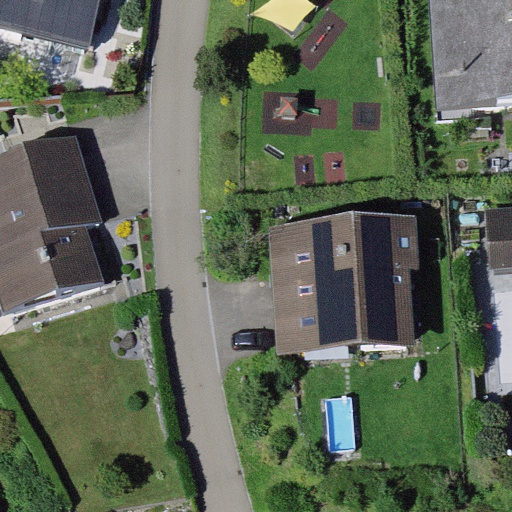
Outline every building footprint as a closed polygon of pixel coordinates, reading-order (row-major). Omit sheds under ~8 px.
[(0,0),(0,31),(83,48),(94,0),(0,0)] [(511,111),(511,1),(433,5),(437,114),(511,111)] [(112,227),(78,141),(0,161),(0,262),(0,263),(18,316),(111,284),(96,234),(112,227)] [(511,209),(489,210),(491,267),(511,265),(511,209)] [(412,357),(405,221),(285,227),(293,363),(412,357)]
